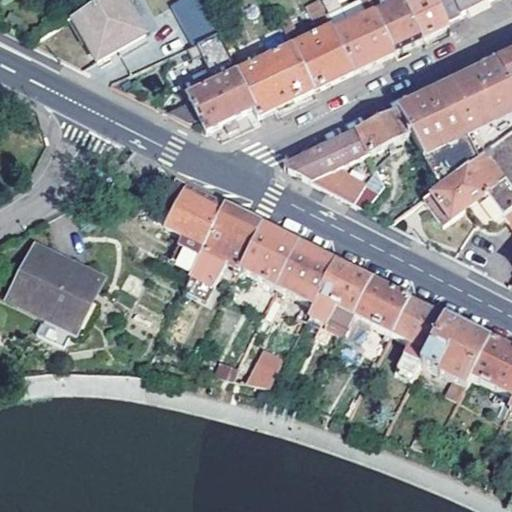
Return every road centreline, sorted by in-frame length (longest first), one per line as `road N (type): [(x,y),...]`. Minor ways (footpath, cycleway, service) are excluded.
road 1 (residential): [(235,179),(267,153),(511,36)]
road 2 (secondary): [(511,317),(235,179)]
road 3 (residential): [(99,113),(48,197),(0,229)]
road 4 (secondary): [(235,179),(99,113)]
